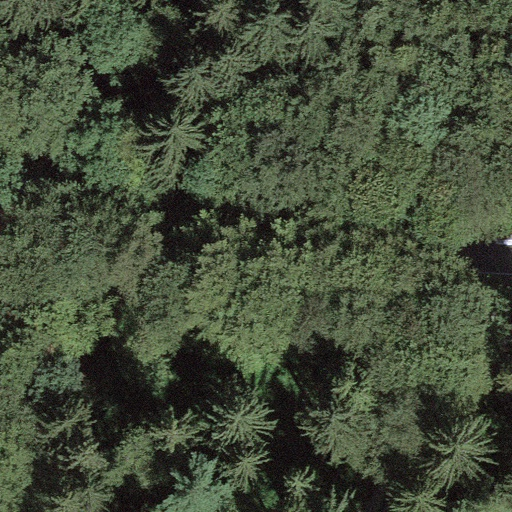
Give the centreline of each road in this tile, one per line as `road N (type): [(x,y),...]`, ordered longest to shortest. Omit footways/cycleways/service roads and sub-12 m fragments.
road 1 (tertiary): [(0,167),(171,229),(282,252),(511,266)]
road 2 (track): [(402,511),(511,355)]
